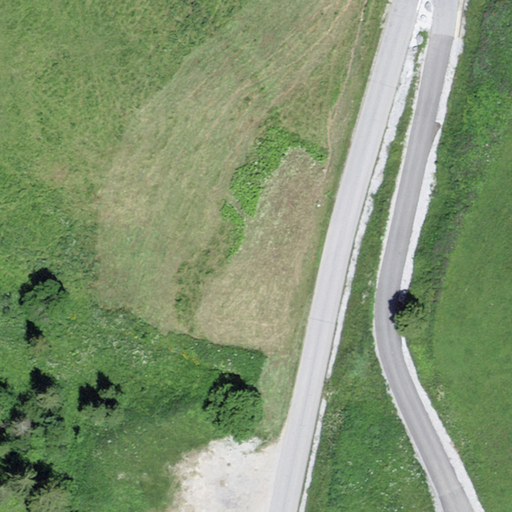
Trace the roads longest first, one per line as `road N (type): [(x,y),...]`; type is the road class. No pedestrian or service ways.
road 1 (unclassified): [(461,511),(403,396),(386,309),(447,0)]
road 2 (unclassified): [(283,511),(322,325),(408,0)]
